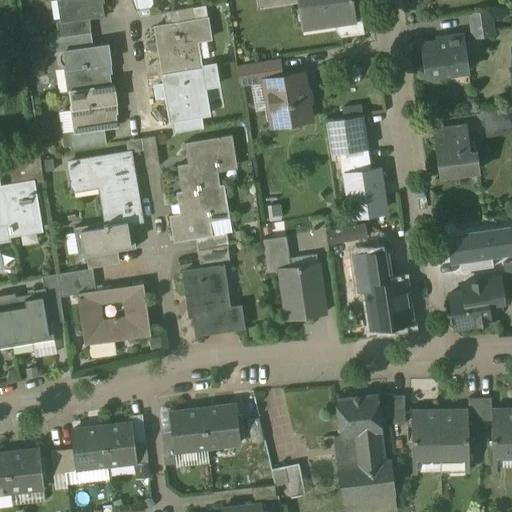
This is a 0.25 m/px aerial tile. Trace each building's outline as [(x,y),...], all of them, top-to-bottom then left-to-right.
[(57,0),(60,20),(61,22),(89,18),(103,16),(100,0),(57,0)] [(131,0),(136,10),(147,8),(145,0),(131,0)] [(256,0),(258,9),(298,3),(298,0),(256,0)] [(351,0),(298,0),(298,3),(302,28),(334,23),(355,20),(355,19),(351,0)] [(193,7),(164,12),(166,25),(195,20),(193,7)] [(489,11),(470,14),(473,37),(492,35),(489,11)] [(89,18),(61,22),(60,20),(56,21),(59,37),(91,32),(89,18)] [(166,25),(154,27),(162,74),(201,67),(201,66),(197,41),(211,39),(207,18),(166,25)] [(355,20),(334,23),(336,32),(340,36),(363,33),(361,18),(355,19),(355,20)] [(59,37),(54,37),(56,52),(64,51),(64,50),(93,46),(91,32),(59,37)] [(463,35),(436,39),(436,42),(421,44),(425,77),(468,70),(463,35)] [(93,46),(64,50),(64,51),(66,66),(64,66),(68,92),(70,92),(72,106),(70,107),(74,131),(74,132),(104,128),(116,126),(113,103),(116,103),(113,85),(111,85),(107,63),(110,62),(108,44),(93,46)] [(279,59),(236,66),(240,84),(265,80),(264,79),(282,76),(279,59)] [(201,67),(162,74),(170,121),(171,121),(201,116),(209,115),(204,88),(218,85),(215,64),(201,66),(201,67)] [(282,76),(264,79),(265,80),(272,126),(288,124),(288,127),(291,128),(299,127),(300,124),(300,122),(310,120),(302,73),(282,76)] [(511,106),(482,111),(484,127),(508,124),(509,134),(511,133),(511,106)] [(363,115),(326,121),(331,155),(339,154),(341,153),(362,150),(368,150),(365,133),(363,115)] [(201,116),(171,121),(173,133),(203,128),(201,116)] [(465,126),(433,130),(439,176),(478,170),(476,151),(469,152),(465,126)] [(104,128),(74,132),(74,131),(68,132),(71,149),(106,144),(104,128)] [(232,135),(184,143),(188,163),(177,165),(181,191),(220,185),(216,166),(236,163),(232,135)] [(155,136),(141,138),(146,168),(159,166),(155,136)] [(362,150),(341,153),(339,154),(343,177),(346,177),(352,214),(383,210),(378,172),(372,173),(368,150),(362,150)] [(129,152),(68,162),(73,190),(99,185),(105,222),(106,226),(131,222),(141,220),(129,152)] [(39,155),(8,160),(11,185),(31,181),(32,183),(43,181),(39,155)] [(0,225),(5,225),(7,233),(9,233),(39,228),(32,183),(31,181),(11,185),(0,186),(0,225)] [(181,191),(176,192),(180,214),(169,216),(173,242),(195,238),(212,235),(212,234),(209,215),(228,212),(224,184),(220,185),(181,191)] [(105,222),(74,227),(79,258),(135,248),(131,222),(106,226),(105,222)] [(0,239),(10,238),(9,233),(7,233),(5,225),(0,225),(0,239)] [(226,232),(212,234),(212,235),(195,238),(197,250),(221,246),(228,245),(226,232)] [(288,247),(264,250),(262,239),(261,239),(266,272),(279,270),(279,268),(291,266),(289,258),(288,247)] [(221,246),(197,250),(199,262),(223,258),(221,246)] [(511,249),(501,251),(502,263),(511,261),(511,249)] [(316,254),(289,258),(291,266),(317,262),(316,254)] [(382,255),(356,259),(361,289),(367,288),(373,327),(408,322),(402,282),(386,284),(382,255)] [(511,261),(502,263),(505,277),(511,275),(511,261)] [(291,266),(279,268),(279,270),(286,319),(324,313),(317,262),(291,266)] [(222,266),(183,271),(187,300),(191,299),(196,334),(243,328),(240,306),(220,309),(218,295),(227,294),(222,266)] [(92,268),(57,274),(61,296),(77,294),(77,293),(95,290),(92,268)] [(57,274),(42,276),(44,288),(45,288),(51,323),(64,321),(57,274)] [(499,278),(462,284),(463,292),(448,294),(454,328),(490,322),(487,299),(502,297),(499,278)] [(95,290),(77,293),(77,294),(84,345),(151,335),(143,283),(95,290)] [(44,288),(33,290),(34,293),(25,295),(33,343),(54,339),(51,323),(45,288),(44,288)] [(25,295),(15,297),(15,293),(3,295),(12,346),(33,343),(25,295)] [(3,295),(0,295),(0,348),(12,346),(3,295)] [(355,457),(336,459),(342,501),(394,494),(391,470),(385,470),(378,431),(381,430),(377,394),(335,399),(340,435),(352,434),(355,457)] [(402,395),(391,395),(392,423),(403,423),(402,395)] [(479,398),(467,398),(467,421),(479,421),(479,398)] [(491,420),(490,398),(479,398),(479,421),(491,420)] [(255,404),(242,407),(250,443),(263,440),(255,404)] [(234,405),(202,409),(207,447),(239,443),(234,405)] [(202,409),(170,413),(172,430),(174,451),(207,447),(202,409)] [(426,411),(411,411),(412,456),(440,456),(439,410),(437,410),(437,411),(426,411)] [(462,410),(450,410),(450,411),(440,411),(440,410),(439,410),(440,456),(468,455),(467,424),(463,424),(462,410)] [(511,410),(507,411),(507,410),(495,410),(495,424),(491,424),(492,455),(511,454),(511,410)] [(132,422),(102,426),(107,464),(136,461),(134,442),(132,422)] [(102,426),(72,430),(74,447),(77,468),(107,464),(102,426)] [(172,430),(160,432),(163,456),(175,454),(174,451),(172,430)] [(145,441),(134,442),(136,461),(137,464),(147,463),(145,441)] [(74,447),(62,449),(65,472),(77,470),(77,468),(74,447)] [(38,449),(6,453),(10,492),(43,488),(38,449)] [(62,449),(50,451),(52,473),(65,472),(62,449)] [(6,453),(0,453),(0,492),(10,492),(6,453)] [(298,464),(284,466),(291,498),(304,495),(298,464)] [(274,485),(253,487),(254,497),(275,494),(274,485)] [(222,511),(262,511),(261,502),(222,507),(222,511)]
